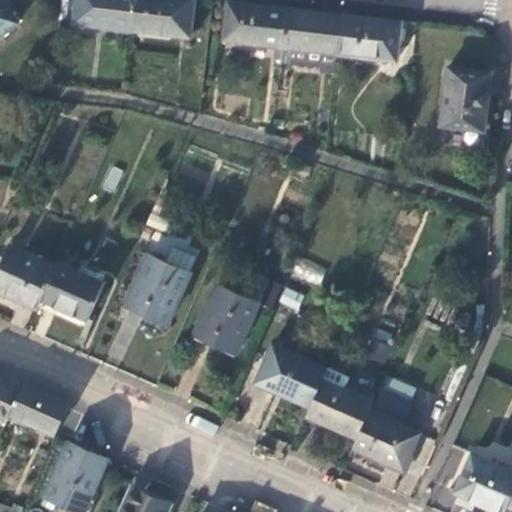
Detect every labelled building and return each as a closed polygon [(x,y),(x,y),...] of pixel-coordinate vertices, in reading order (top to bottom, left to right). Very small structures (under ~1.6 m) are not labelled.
[(137,0),(77,0),(73,33),(132,41),(137,0)] [(195,7),(139,0),(137,0),(132,41),(190,48),(195,7)] [(0,5),(0,45),(18,33),(0,5)] [(287,18),(226,10),(221,52),(282,59),(287,18)] [(339,24),(287,18),(282,59),(334,65),(339,24)] [(399,32),(339,24),(334,65),(395,72),(399,32)] [(487,82),(446,77),(439,136),(481,140),(487,82)] [(110,166),(101,189),(113,194),(122,171),(110,166)] [(55,276),(9,255),(0,276),(0,303),(35,319),(37,316),(55,276)] [(320,285),(326,267),(296,258),(291,276),(320,285)] [(124,314),(167,333),(189,283),(188,283),(193,272),(169,261),(165,272),(147,263),(124,314)] [(37,316),(88,339),(92,329),(87,327),(102,293),(56,273),(55,276),(37,316)] [(284,287),(278,303),(296,311),(303,296),(284,287)] [(258,313),(216,294),(193,344),(234,363),(258,313)] [(332,373),(277,348),(260,386),(315,411),(327,383),(332,373)] [(377,405),(327,383),(315,411),(310,420),(361,443),(374,414),(377,405)] [(0,389),(0,429),(6,432),(8,426),(20,398),(0,389)] [(20,398),(8,426),(53,445),(67,414),(22,395),(20,398)] [(424,436),(374,414),(361,443),(357,451),(407,474),(424,436)] [(67,452),(40,511),(86,511),(106,470),(67,452)] [(511,498),(511,471),(473,455),(456,494),(498,511),(506,511),(509,506),(511,498)] [(137,480),(122,511),(169,511),(176,498),(137,480)]
